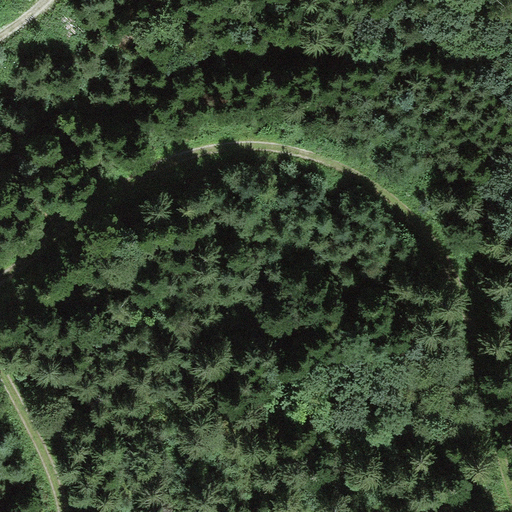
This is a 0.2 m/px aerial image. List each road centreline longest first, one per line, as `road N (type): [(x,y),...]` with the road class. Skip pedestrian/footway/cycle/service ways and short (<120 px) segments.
road 1 (track): [(0,276),(141,172),(189,154),(289,151),(342,171),(391,202),(435,246),(463,299),(511,487)]
road 2 (track): [(0,372),(49,471),(58,511)]
